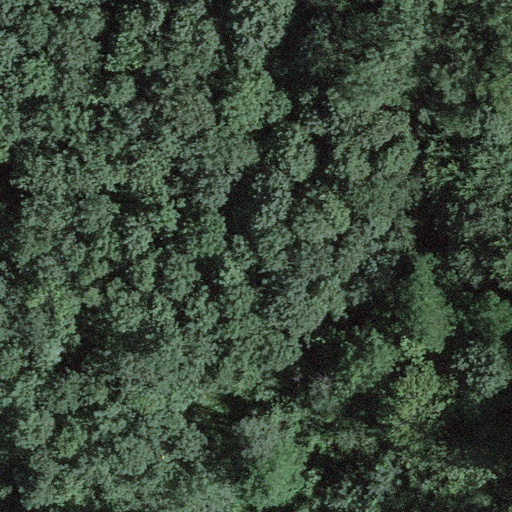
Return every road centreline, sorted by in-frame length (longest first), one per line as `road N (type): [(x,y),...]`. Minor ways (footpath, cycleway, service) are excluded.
road 1 (track): [(0,184),(121,269),(176,322),(206,369),(264,511)]
road 2 (track): [(405,0),(511,143)]
